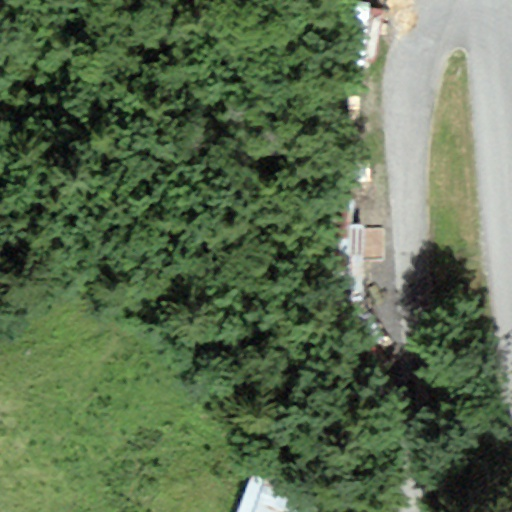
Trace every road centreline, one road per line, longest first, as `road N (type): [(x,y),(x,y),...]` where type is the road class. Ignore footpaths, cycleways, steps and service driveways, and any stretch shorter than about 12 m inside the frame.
road 1 (unclassified): [(417,511),(411,79),(430,23),(466,1)]
road 2 (unclassified): [(466,1),(493,27),(500,50),(511,176)]
